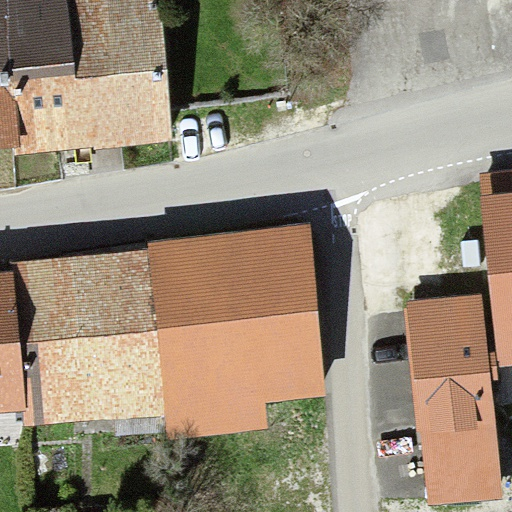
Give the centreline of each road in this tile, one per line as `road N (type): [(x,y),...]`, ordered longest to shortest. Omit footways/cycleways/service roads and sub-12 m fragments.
road 1 (residential): [(324,165),(334,203),(354,511)]
road 2 (tertiary): [(324,165),(211,192),(0,224)]
road 3 (tertiary): [(511,117),(324,165)]
road 4 (track): [(335,0),(375,150)]
